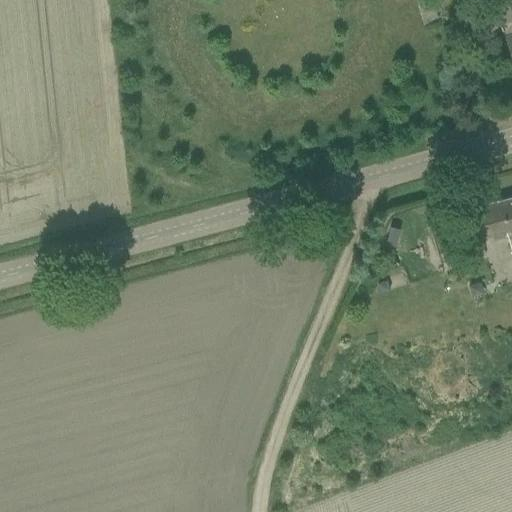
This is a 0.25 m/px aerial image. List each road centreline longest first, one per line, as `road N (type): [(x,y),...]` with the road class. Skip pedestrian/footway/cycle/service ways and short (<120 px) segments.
road 1 (tertiary): [(0,277),(511,140)]
road 2 (track): [(260,511),(271,449),(375,178)]
